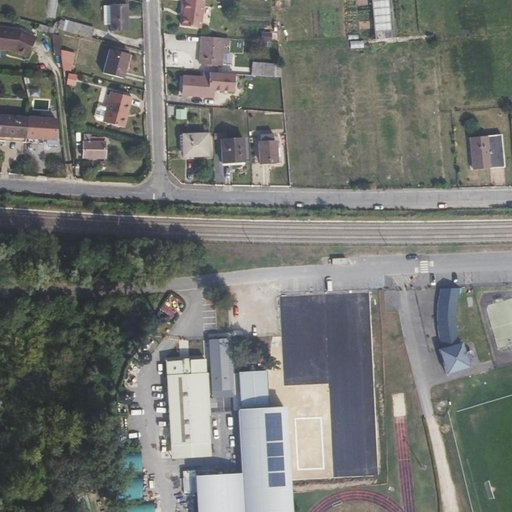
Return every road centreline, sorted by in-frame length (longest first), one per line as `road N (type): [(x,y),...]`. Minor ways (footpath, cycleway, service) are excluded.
road 1 (residential): [(0,287),(511,260)]
road 2 (residential): [(159,195),(511,198)]
road 3 (unknown): [(196,278),(193,326),(157,348),(167,511)]
road 4 (residential): [(154,0),(159,195)]
road 5 (residential): [(0,183),(159,195)]
